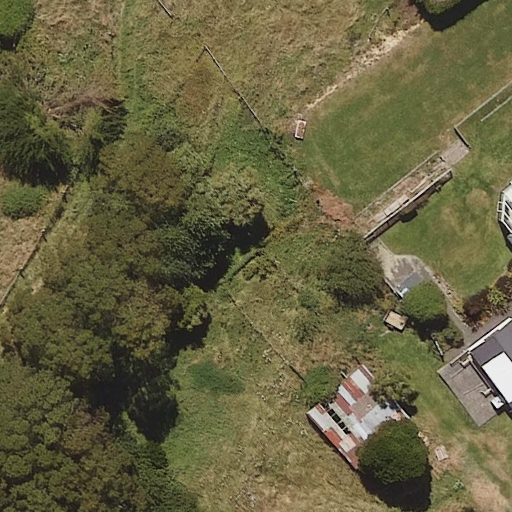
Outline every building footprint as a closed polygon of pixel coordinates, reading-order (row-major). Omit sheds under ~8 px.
[(391,104),(355,135),(374,157),(410,126),(391,104)] [(511,193),(498,224),(511,241),(511,193)] [(399,233),(368,256),(403,301),(433,277),(399,233)] [(511,322),(471,352),(511,407),(511,322)] [(384,430),(346,385),(310,415),(348,460),(384,430)]
